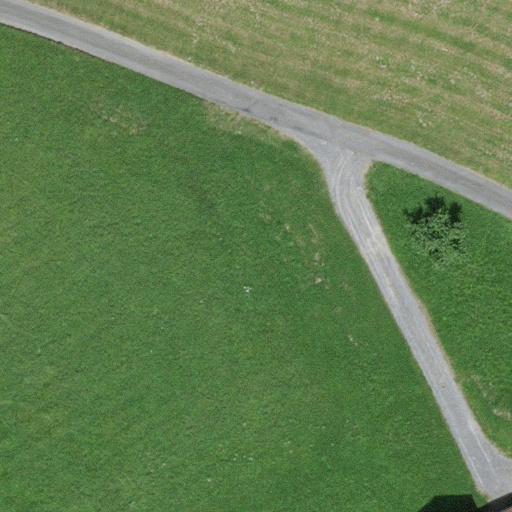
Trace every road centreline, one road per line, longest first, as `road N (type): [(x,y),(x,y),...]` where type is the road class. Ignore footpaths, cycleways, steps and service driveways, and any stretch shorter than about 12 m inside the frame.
road 1 (residential): [(0,11),(444,169),(511,205)]
road 2 (track): [(336,134),(502,474)]
